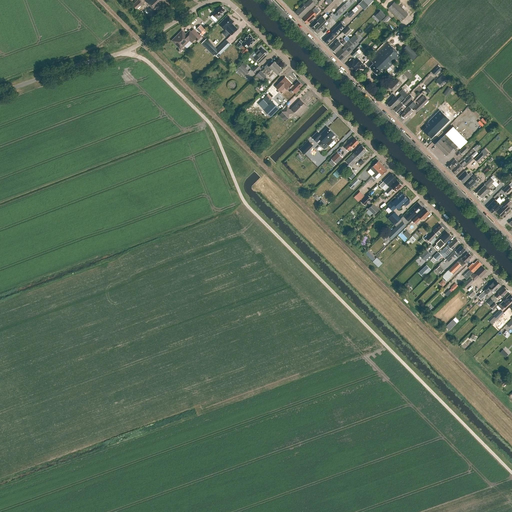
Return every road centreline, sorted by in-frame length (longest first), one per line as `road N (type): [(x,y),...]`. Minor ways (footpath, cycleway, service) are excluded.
road 1 (unclassified): [(125,51),(210,123),(250,209),(511,472)]
road 2 (residential): [(511,288),(225,0)]
road 3 (secondary): [(511,247),(267,0)]
road 4 (unclassified): [(0,92),(125,51)]
